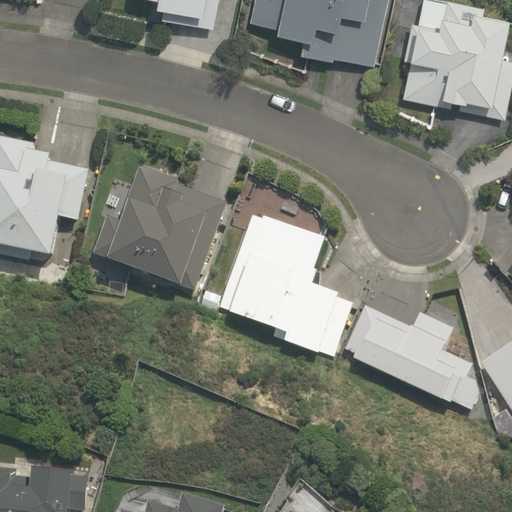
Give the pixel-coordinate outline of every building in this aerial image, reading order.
[(145,0),(145,1),(174,8),(172,17),(216,27),(222,0),(145,0)] [(258,0),(254,30),(288,36),(286,46),(309,50),(308,60),(379,71),(389,0),(258,0)] [(511,11),(425,1),(421,29),(411,28),(406,65),(414,66),(409,107),(449,112),(450,106),(497,112),(496,120),(511,121),(511,11)] [(0,183),(1,184),(0,192),(0,254),(64,265),(69,226),(85,228),(93,169),(59,165),(59,159),(37,156),(38,147),(0,142),(0,183)] [(229,207),(145,177),(126,230),(109,224),(97,259),(117,266),(116,270),(196,299),(229,207)] [(336,245),(252,217),(222,310),(240,316),(238,323),(294,342),(291,350),(323,360),(325,355),(336,359),(354,304),(327,295),(330,284),(324,282),(336,245)] [(425,310),(368,286),(339,354),(364,364),(361,371),(456,411),(458,407),(468,411),(485,369),(450,354),(458,334),(421,318),(425,310)] [(511,412),(511,352),(486,368),(511,412)] [(0,475),(0,511),(89,511),(92,484),(0,475)] [(225,511),(186,499),(181,511),(168,511),(154,507),(152,511),(225,511)]
